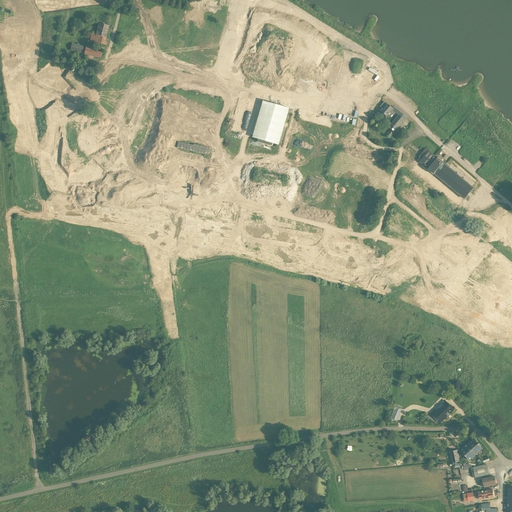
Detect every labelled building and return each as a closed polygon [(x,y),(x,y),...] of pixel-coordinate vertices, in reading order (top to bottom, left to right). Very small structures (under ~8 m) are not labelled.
[(168,16),(175,19),(178,12),(171,9),(168,16)] [(187,11),(186,15),(190,16),(189,17),(197,19),(198,14),(187,11)] [(141,13),(136,19),(142,24),(147,18),(141,13)] [(92,33),(92,37),(91,41),(94,41),(94,42),(104,45),(104,44),(106,44),(107,42),(105,42),(106,37),(109,26),(99,24),(96,34),(92,33)] [(130,32),(137,34),(138,31),(141,32),(142,28),(132,25),(130,32)] [(128,37),(126,44),(134,46),(136,39),(128,37)] [(186,49),(188,42),(180,40),(178,46),(186,49)] [(91,48),(73,43),(71,51),(89,55),(101,58),(102,53),(91,50),(91,48)] [(174,53),(171,59),(179,63),(182,57),(174,53)] [(273,143),(279,145),(289,108),(263,101),(253,137),(258,139),(257,141),(272,146),(273,143)] [(393,122),(388,127),(391,129),(386,136),(389,138),(395,132),(400,126),(401,126),(403,124),(402,123),(405,120),(399,115),(394,111),(395,110),(384,101),(380,107),(382,109),(380,111),(386,116),(385,117),(390,121),(391,120),(393,122)] [(210,154),(212,147),(178,141),(176,148),(210,154)] [(426,148),(420,155),(419,157),(420,158),(418,160),(412,167),(455,204),(451,209),(453,211),(457,206),(458,206),(470,192),(473,188),(426,148)] [(78,188),(75,198),(85,201),(88,191),(78,188)] [(226,219),(228,210),(221,208),(221,207),(192,200),(189,211),(211,217),(212,215),(226,219)] [(236,224),(238,214),(231,212),(229,222),(236,224)] [(434,414),(440,421),(441,422),(454,410),(446,402),(433,414),(434,414)] [(482,449),(473,439),(460,450),(469,460),(482,449)] [(449,452),(451,463),(460,461),(457,450),(451,451),(450,447),(445,448),(446,453),(449,452)] [(487,464),(479,466),(471,468),(473,478),(489,474),(487,464)] [(482,479),(483,482),(481,482),(482,487),(484,486),(496,484),(494,476),(482,479)]
